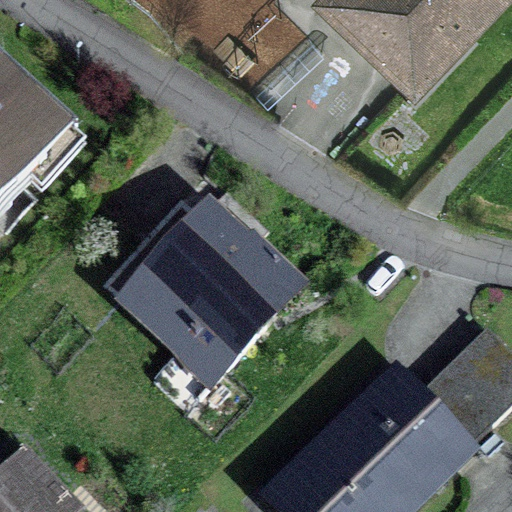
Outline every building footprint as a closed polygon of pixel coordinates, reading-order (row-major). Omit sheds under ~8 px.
[(332,0),(415,78),(489,0),(332,0)] [(0,65),(0,216),(75,133),(0,65)] [(203,220),(125,305),(180,357),(165,373),(165,386),(192,410),(265,330),(254,319),(287,285),(248,249),(242,256),(203,220)] [(511,358),(491,336),(445,380),(493,429),(511,410),(511,358)] [(384,396),(304,474),(329,499),(315,511),(408,511),(454,468),(420,434),(438,416),(421,399),(403,416),(384,396)] [(0,511),(63,511),(59,508),(66,501),(22,458),(0,480),(0,511)]
